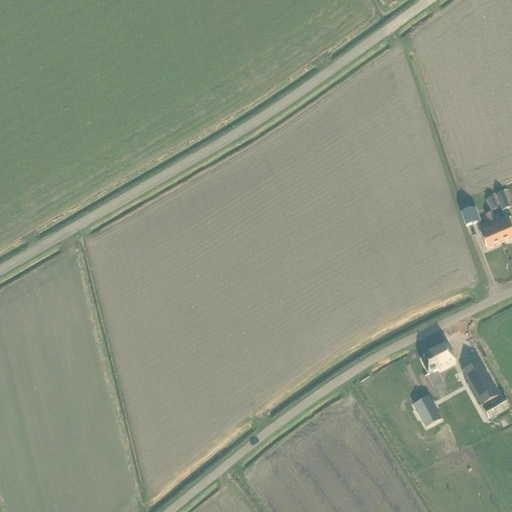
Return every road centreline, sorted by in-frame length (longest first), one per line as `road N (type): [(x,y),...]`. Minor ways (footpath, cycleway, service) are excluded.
road 1 (tertiary): [(0,272),(243,130),(430,0)]
road 2 (unclassified): [(170,511),(347,376),(511,292)]
